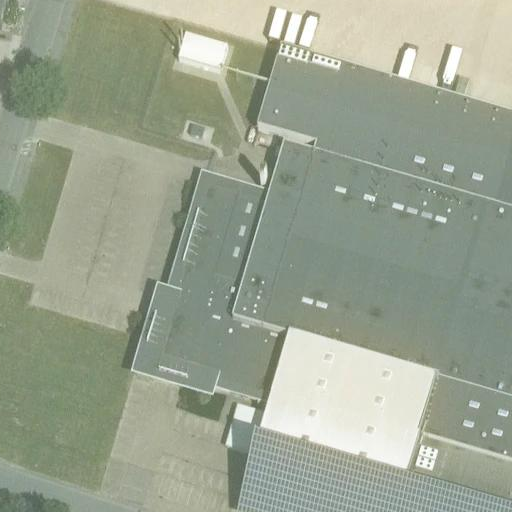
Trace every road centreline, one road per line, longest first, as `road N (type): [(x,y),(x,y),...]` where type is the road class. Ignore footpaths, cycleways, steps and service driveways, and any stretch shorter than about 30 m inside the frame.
road 1 (unknown): [(19,117),(140,156),(152,198),(126,280),(115,290),(86,292),(0,265)]
road 2 (unclassified): [(0,182),(54,0)]
